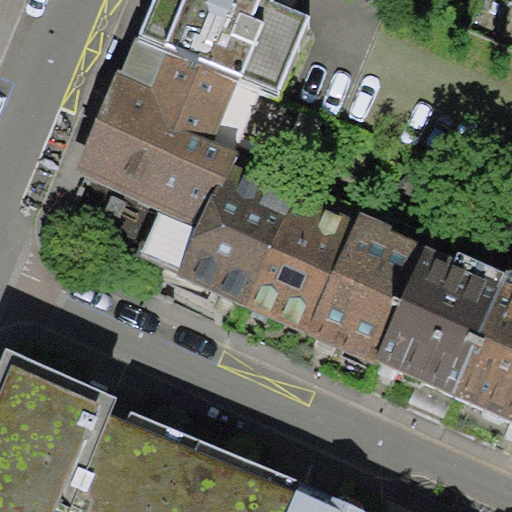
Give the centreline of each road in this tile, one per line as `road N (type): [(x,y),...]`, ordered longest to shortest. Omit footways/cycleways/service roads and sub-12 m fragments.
road 1 (residential): [(509,511),(0,293)]
road 2 (residential): [(79,0),(0,210)]
